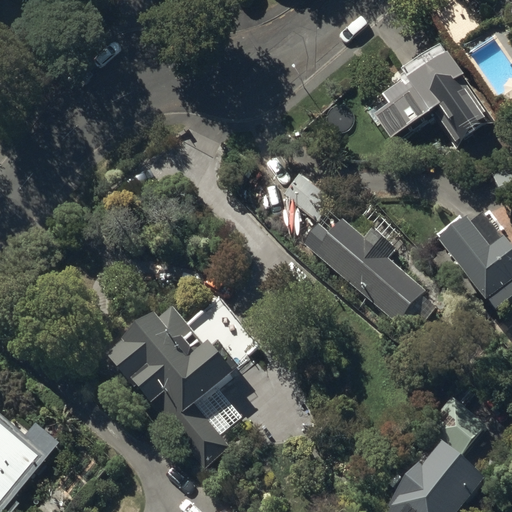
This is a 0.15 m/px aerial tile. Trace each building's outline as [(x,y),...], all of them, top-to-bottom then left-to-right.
[(380,112),(397,137),(434,111),(459,147),(496,121),(464,76),(468,73),(452,50),(449,52),(442,42),(406,67),(419,86),(380,112)] [(288,196),(319,220),(339,195),(309,171),(288,196)] [(449,238),(502,307),(511,299),(511,233),(510,235),(493,212),(481,221),(477,217),(449,238)] [(401,323),(429,290),(391,257),(399,247),(378,229),(370,238),(348,219),(319,252),(401,323)] [(116,353),(206,462),(249,427),(217,388),(247,363),(225,338),(219,343),(216,339),(209,344),(207,341),(199,347),(191,336),(199,329),(178,305),(166,315),(162,311),(129,338),(131,340),(116,353)] [(400,507),(395,511),(477,511),(478,511),(471,506),(496,476),(465,450),(487,423),(456,396),(429,428),(448,444),(430,465),(427,462),(394,502),(400,507)] [(0,511),(6,511),(65,444),(41,424),(29,438),(2,415),(0,416),(0,511)]
